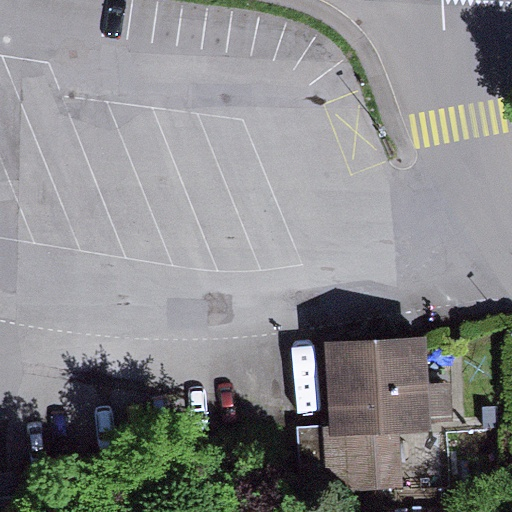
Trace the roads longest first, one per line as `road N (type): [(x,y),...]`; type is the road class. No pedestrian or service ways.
road 1 (residential): [(0,282),(214,309),(314,298),(500,228)]
road 2 (residential): [(443,0),(458,125),(500,228)]
